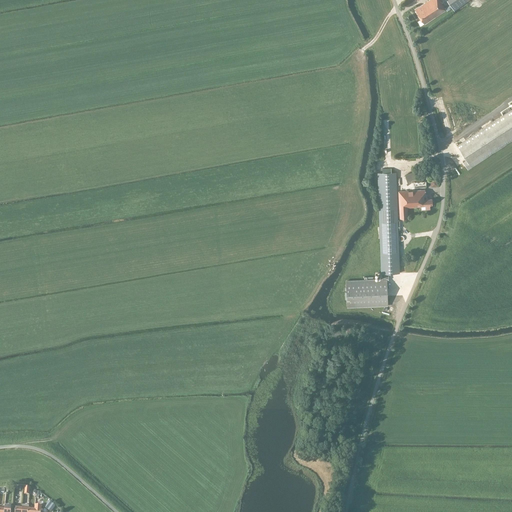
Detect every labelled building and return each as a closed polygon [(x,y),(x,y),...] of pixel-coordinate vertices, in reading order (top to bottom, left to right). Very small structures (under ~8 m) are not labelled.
[(438,0),(429,0),(414,10),(421,19),(417,22),(420,26),(424,24),(446,10),(439,0),(438,0)] [(452,7),(454,10),(468,0),(449,0),(447,1),(450,4),(445,8),(447,11),(452,7)] [(511,109),(457,146),(467,161),(463,163),(468,169),(511,139),(511,109)] [(416,156),(415,120),(392,121),(393,156),(416,156)] [(404,174),(407,181),(416,179),(414,171),(404,174)] [(398,274),(395,172),(378,172),(381,274),(379,274),(379,275),(378,275),(378,277),(379,277),(381,277),(381,280),(345,281),(346,307),(387,306),(386,280),(388,280),(388,274),(398,274)] [(425,190),(398,191),(400,219),(408,218),(407,208),(421,207),(421,205),(433,205),(432,199),(427,199),(427,195),(426,195),(426,190),(425,190)]
